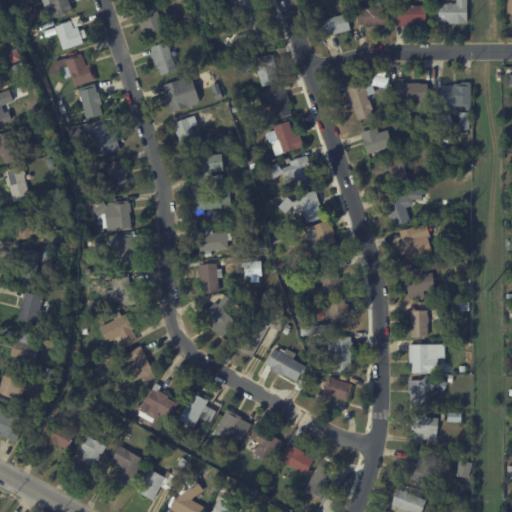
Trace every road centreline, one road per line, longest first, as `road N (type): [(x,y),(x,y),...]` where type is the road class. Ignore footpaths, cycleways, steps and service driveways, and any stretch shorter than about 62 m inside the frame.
road 1 (residential): [(352,511),(380,416),(377,277),(287,0)]
road 2 (residential): [(176,338),(165,204),(102,0)]
road 3 (residential): [(176,338),(212,369),(375,449)]
road 4 (residential): [(308,64),(511,50)]
